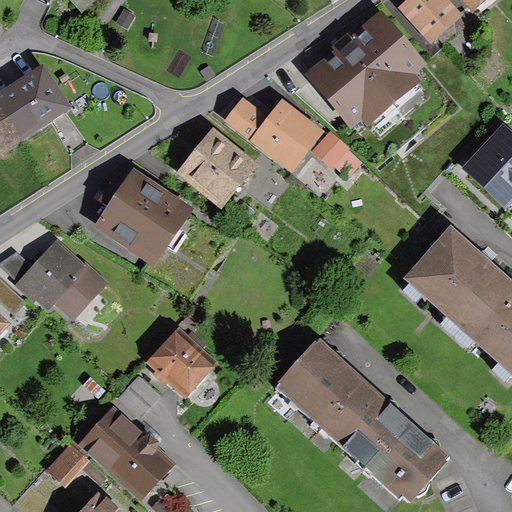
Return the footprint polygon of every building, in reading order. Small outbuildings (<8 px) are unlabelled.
[(70,0),(80,11),(91,0),(70,0)] [(431,40),(437,34),(456,17),(440,0),(415,0),(404,10),(431,40)] [(463,0),(472,10),(484,0),(463,0)] [(464,10),(456,17),(437,34),(443,41),(456,30),(454,27),(468,15),(464,10)] [(336,51),(339,55),(312,78),(351,124),(362,115),(368,122),(414,83),(408,76),(419,66),(381,20),(353,44),(350,40),(336,51)] [(65,109),(42,74),(0,101),(0,109),(19,139),(65,109)] [(316,131),(286,107),(269,128),(261,122),(264,119),(245,103),(229,123),(287,169),(310,139),(316,131)] [(0,150),(19,139),(0,109),(0,150)] [(511,140),(505,134),(470,172),(503,204),(511,194),(511,140)] [(342,145),(330,135),(318,149),(341,169),(353,155),(341,146),(342,145)] [(252,165),(216,136),(182,177),(219,206),(252,165)] [(184,211),(134,178),(123,195),(116,190),(108,195),(102,204),(112,211),(101,228),(149,260),(142,272),(189,303),(229,242),(184,212),(184,211)] [(504,282),(451,234),(410,281),(463,328),(504,282)] [(16,252),(0,263),(0,267),(20,286),(22,284),(47,308),(54,300),(75,319),(91,303),(88,300),(103,285),(83,266),(82,268),(58,246),(35,270),(16,252)] [(25,303),(0,278),(0,303),(13,315),(25,303)] [(511,288),(504,282),(463,328),(511,371),(511,288)] [(0,330),(12,318),(0,307),(0,330)] [(211,364),(180,336),(153,365),(185,393),(193,384),(196,388),(207,376),(203,373),(211,364)] [(320,430),(364,382),(319,342),(276,389),(320,430)] [(139,378),(129,388),(150,408),(160,397),(139,378)] [(365,470),(408,422),(364,382),(320,430),(365,470)] [(150,408),(129,388),(119,399),(140,418),(150,408)] [(157,444),(150,438),(143,440),(114,413),(97,432),(89,424),(71,443),(84,455),(88,451),(139,498),(170,465),(155,451),(157,444)] [(427,484),(449,459),(408,422),(365,470),(399,501),(409,491),(418,499),(426,494),(430,486),(427,484)] [(61,481),(82,459),(69,447),(48,469),(61,481)] [(105,478),(90,464),(85,469),(100,483),(105,478)] [(87,511),(114,511),(100,499),(87,511)]
